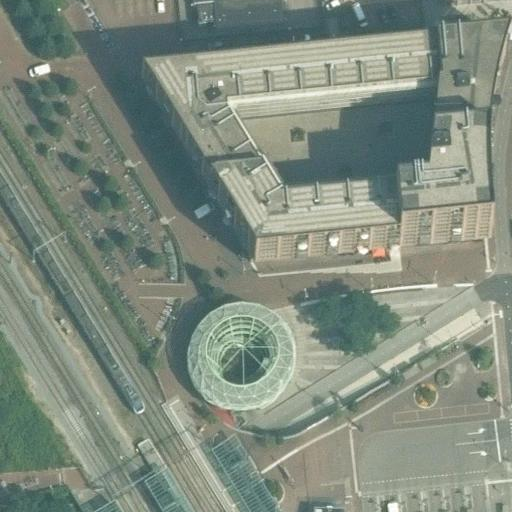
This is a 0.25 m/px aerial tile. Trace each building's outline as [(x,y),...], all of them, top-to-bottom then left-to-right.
[(191,0),(192,9),(192,10),(193,10),(194,11),(196,10),(198,30),(215,28),(215,30),(215,31),(216,31),(217,32),(280,26),(281,25),(282,25),(282,24),(280,4),(280,3),(279,2),(278,2),(277,0),(191,0)] [(511,0),(442,0),(443,6),(442,7),(442,8),(443,8),(443,9),(445,9),(444,8),(456,7),(456,8),(458,8),(458,6),(469,5),(469,7),(471,6),(471,5),(482,4),(482,5),(483,5),(484,5),(484,4),(505,2),(505,3),(506,3),(507,3),(507,2),(511,1),(511,0)] [(172,84),(140,87),(253,271),(490,248),(487,215),(486,204),(486,168),(486,157),(488,137),(490,126),(493,108),(495,98),(503,65),(507,55),(508,51),(222,79),(192,82),(192,81),(190,81),(191,85),(174,87),(174,83),(172,83),(172,84)] [(265,323),(250,317),(233,316),(217,320),(216,321),(202,331),(194,342),(190,355),(189,363),(189,372),(194,388),(204,401),(217,410),(233,415),(250,413),(265,407),(277,396),(285,381),(288,365),(285,349),(277,334),(265,323)] [(500,472),(493,399),(458,341),(317,430),(325,443),(256,486),(272,511),(273,511),(307,491),(500,472)] [(277,511),(235,439),(212,453),(247,511),(277,511)] [(313,490),(315,511),(419,511),(505,508),(502,471),(313,490)] [(189,511),(169,478),(146,493),(157,511),(189,511)] [(143,511),(137,501),(115,511),(143,511)]
